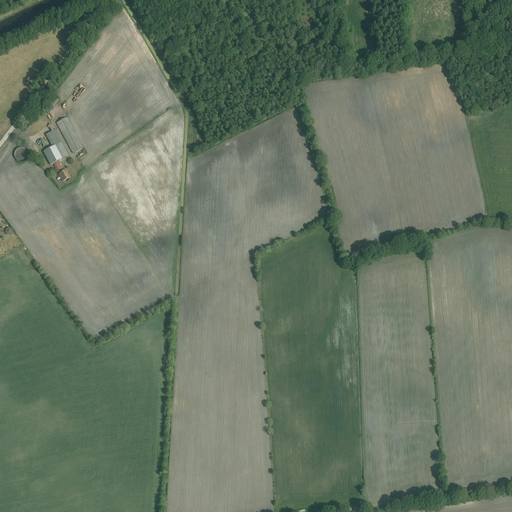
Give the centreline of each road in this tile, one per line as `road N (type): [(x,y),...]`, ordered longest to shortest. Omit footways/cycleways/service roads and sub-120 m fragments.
road 1 (unclassified): [(106,0),(0,145)]
road 2 (track): [(340,511),(511,488)]
